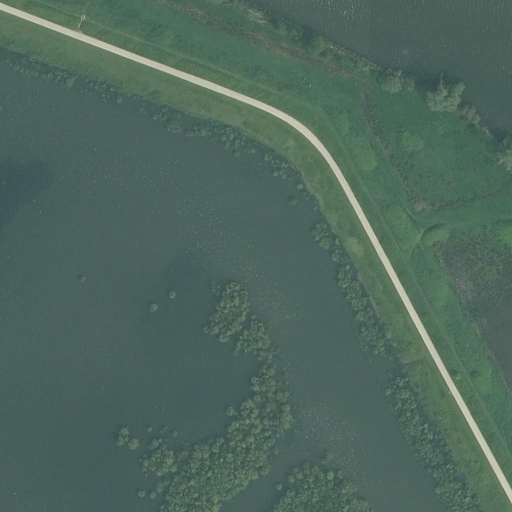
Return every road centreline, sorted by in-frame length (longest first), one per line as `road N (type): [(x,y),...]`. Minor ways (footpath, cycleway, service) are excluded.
road 1 (track): [(384,261),(327,157),(299,125),(75,34)]
road 2 (track): [(511,498),(384,261)]
